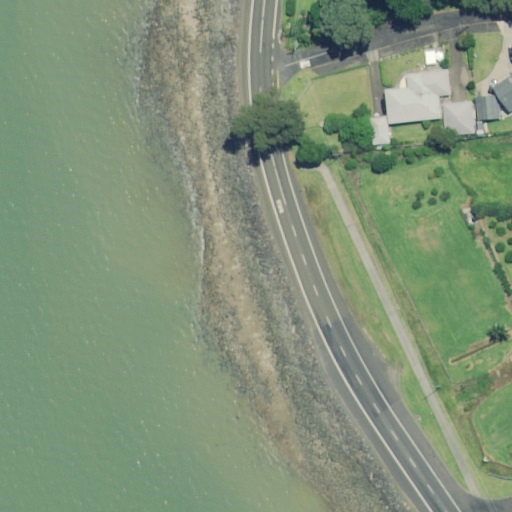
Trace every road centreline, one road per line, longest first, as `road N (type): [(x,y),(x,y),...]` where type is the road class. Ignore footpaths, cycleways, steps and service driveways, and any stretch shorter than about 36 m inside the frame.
road 1 (primary): [(447,511),(342,352),(313,290),(272,150),(262,73)]
road 2 (residential): [(262,73),(430,25),(511,12)]
